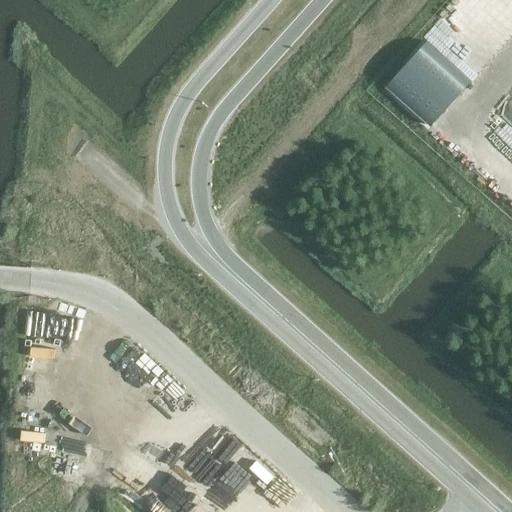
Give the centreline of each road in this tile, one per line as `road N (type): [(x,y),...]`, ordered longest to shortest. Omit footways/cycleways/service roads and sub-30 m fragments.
road 1 (unclassified): [(270,0),(181,104),(165,172),(188,240),(243,285)]
road 2 (unclassified): [(243,285),(202,211),(202,151),(228,105),(322,0)]
road 3 (unclassified): [(493,511),(243,285)]
road 4 (unknown): [(223,250),(235,203),(408,0)]
